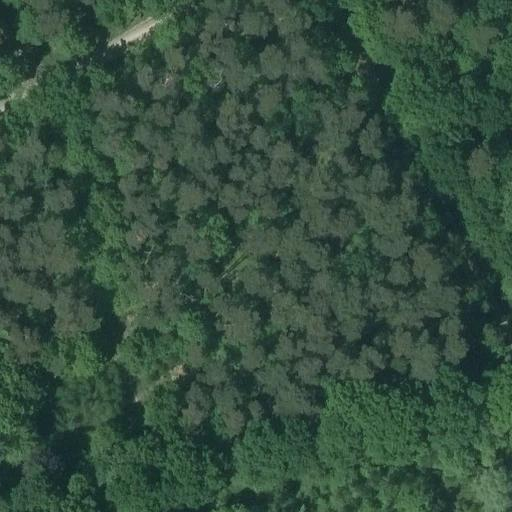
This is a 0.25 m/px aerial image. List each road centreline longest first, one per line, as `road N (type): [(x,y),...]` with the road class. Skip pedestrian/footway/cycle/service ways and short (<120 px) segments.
road 1 (track): [(168,511),(34,90)]
road 2 (track): [(511,342),(328,0)]
